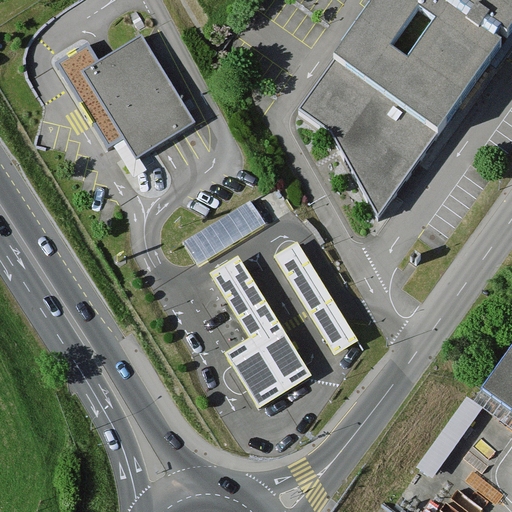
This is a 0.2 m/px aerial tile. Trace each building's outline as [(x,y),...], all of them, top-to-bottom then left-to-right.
[(511,0),(402,0),(398,7),(388,0),(382,0),(299,121),(331,143),(377,225),(511,38),(511,0)] [(81,76),(134,163),(194,126),(141,39),(81,76)] [(137,133),(87,50),(58,67),(109,150),(137,133)] [(250,204),(185,243),(200,269),(266,229),(250,204)] [(272,257),(333,353),(356,339),(297,241),(272,257)] [(277,321),(238,257),(210,273),(250,337),(277,321)] [(258,408),(311,375),(277,321),(250,337),(224,353),(258,408)] [(511,352),(481,397),(511,418),(511,352)]
